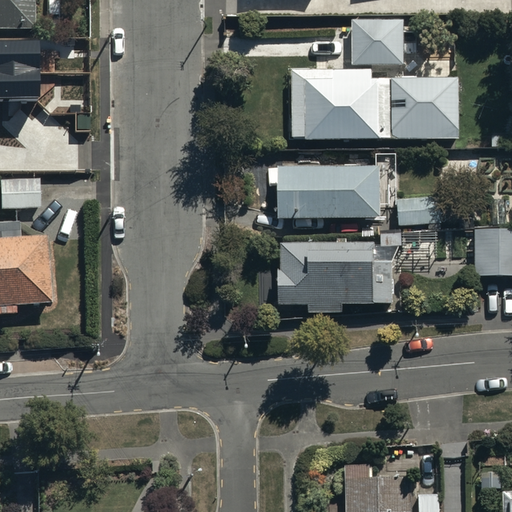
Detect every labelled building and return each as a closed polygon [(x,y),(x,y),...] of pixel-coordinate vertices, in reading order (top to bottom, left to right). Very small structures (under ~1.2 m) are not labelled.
[(0,0),(0,30),(36,30),(36,0),(0,0)] [(306,141),(307,144),(461,143),(462,82),(420,82),(420,74),(406,74),(406,27),(355,27),(356,70),(292,71),(294,141),(306,141)] [(0,98),(40,98),(39,40),(0,40),(0,98)] [(382,170),(279,172),(281,224),(291,224),(292,226),(303,226),(303,223),(307,223),(307,227),(313,226),(313,224),(337,223),(337,231),(355,231),(355,223),(383,222),(383,209),(390,209),(390,184),(383,184),(382,170)] [(41,186),(1,185),(0,215),(40,216),(41,186)] [(415,205),(398,206),(399,232),(441,231),(440,203),(429,203),(429,200),(415,201),(415,205)] [(17,310),(52,307),(48,242),(22,244),(20,227),(0,228),(0,319),(17,319),(17,310)] [(511,236),(476,237),(476,242),(476,286),(511,285),(511,236)] [(454,244),(424,244),(424,269),(454,269),(454,244)] [(372,269),(372,250),(292,252),(292,262),(282,262),(282,281),(280,281),(281,314),(329,313),(329,321),(344,321),(344,315),(376,314),(376,313),(394,312),(393,270),(372,269)] [(372,465),(346,466),(346,511),(411,511),(410,477),(372,478),(372,465)] [(511,511),(511,484),(501,485),(502,511),(511,511)]
